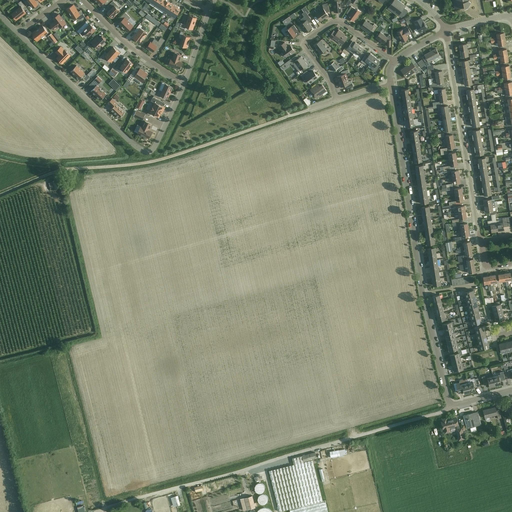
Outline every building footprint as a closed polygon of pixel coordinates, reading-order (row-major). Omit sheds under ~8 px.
[(165,11),(170,3),(166,0),(165,0),(160,8),(165,11)] [(339,0),(334,0),(334,1),(333,1),(334,12),(342,11),(342,8),(345,8),(344,1),(341,2),(341,0),(340,0),(339,0)] [(403,16),(408,10),(402,6),(403,5),(396,0),(394,0),(389,7),(393,10),(393,11),(401,17),(403,16)] [(452,0),(454,9),(464,7),(464,8),(468,7),(471,2),(469,0),(468,0),(467,0),(452,0)] [(20,17),(23,15),(26,13),(23,9),(25,7),(21,1),(18,3),(21,6),(11,13),(16,20),(20,17)] [(119,7),(113,1),(108,6),(111,9),(107,12),(109,14),(108,15),(111,18),(112,17),(113,18),(120,11),(117,8),(119,7)] [(170,14),(175,6),(170,3),(165,11),(170,14)] [(323,8),(315,14),(320,21),(328,15),(327,13),(329,11),(327,3),(322,4),(323,8)] [(66,9),(73,19),(78,16),(80,19),(85,16),(81,10),(78,12),(73,4),(66,9)] [(175,17),(180,9),(175,6),(170,14),(175,17)] [(311,19),(307,14),(309,13),(305,6),(301,9),(304,12),(302,14),(304,17),(300,19),(303,22),(299,25),(305,32),(312,27),(308,21),(311,19)] [(347,17),(353,22),(361,11),(357,9),(357,10),(351,6),(347,12),(350,14),(347,17)] [(133,26),(127,20),(130,17),(125,12),(120,17),(122,20),(119,23),(122,27),(123,28),(124,29),(127,32),(133,26)] [(53,19),(54,21),(50,25),(54,30),(58,27),(59,28),(66,23),(64,20),(61,16),(59,14),(53,19)] [(193,17),(189,15),(185,25),(181,23),(179,28),(186,31),(187,28),(192,29),(197,18),(196,18),(196,17),(193,16),(193,17)] [(289,17),(282,21),(285,25),(291,20),(289,17)] [(416,25),(415,25),(419,32),(427,28),(423,21),(421,18),(414,22),(416,25)] [(365,20),(361,27),(369,33),(371,30),(373,32),(377,26),(374,24),(373,26),(365,20)] [(140,30),(134,38),(141,43),(151,31),(141,23),(137,28),(140,30)] [(92,26),(90,24),(86,28),(83,25),(77,31),(83,36),(86,33),(89,36),(96,28),(93,25),(92,26)] [(43,25),(32,34),(37,41),(48,32),(43,25)] [(285,31),(291,38),(295,35),(295,36),(297,35),(294,32),(297,30),(294,25),(285,31)] [(406,36),(411,33),(407,27),(403,30),(403,29),(397,33),(402,42),(408,39),(406,36)] [(503,27),(493,29),(500,73),(510,72),(503,27)] [(333,38),(342,44),(347,38),(341,33),(342,32),(339,30),(336,33),(333,31),(329,37),(332,39),(333,38)] [(189,36),(183,34),(184,32),(181,31),(178,37),(181,38),(179,45),(187,47),(189,39),(188,39),(189,36)] [(380,32),(376,38),(381,41),(381,42),(383,43),(385,42),(386,43),(387,43),(387,46),(391,46),(391,40),(391,36),(389,34),(387,37),(380,32)] [(106,40),(102,36),(100,38),(97,36),(91,42),(97,48),(101,45),(103,47),(106,43),(105,44),(104,42),(106,40)] [(158,41),(154,38),(151,42),(147,48),(150,50),(151,51),(151,50),(152,51),(152,52),(153,52),(153,51),(156,53),(165,40),(161,37),(158,41)] [(314,45),(320,54),(327,49),(324,45),(324,46),(320,40),(314,45)] [(353,54),(359,45),(355,42),(355,43),(352,41),(346,49),(353,54)] [(295,52),(290,45),(288,47),(285,42),(279,46),(286,57),(291,54),(291,55),(295,52)] [(357,57),(360,59),(364,53),(362,51),(364,48),(359,45),(353,54),(357,57)] [(52,46),(44,52),(46,55),(54,49),(52,46)] [(58,54),(59,55),(57,58),(62,63),(70,55),(65,50),(64,50),(61,46),(56,52),(58,54)] [(107,54),(105,52),(100,57),(102,60),(105,56),(111,62),(113,60),(115,62),(119,57),(117,55),(120,52),(113,47),(107,54)] [(425,56),(422,57),(426,63),(427,66),(431,65),(429,61),(434,58),(436,57),(440,56),(436,49),(424,55),(425,56)] [(84,51),(82,54),(88,60),(91,57),(89,55),(89,54),(87,52),(86,53),(84,51)] [(178,68),(180,69),(181,66),(182,66),(183,63),(182,63),(182,62),(179,61),(179,59),(180,59),(182,55),(174,52),(172,58),(171,58),(169,65),(175,67),(175,68),(178,69),(178,68)] [(370,64),(375,57),(370,53),(367,57),(365,55),(361,61),(365,64),(367,62),(370,64)] [(282,69),(291,63),(292,65),(293,64),(297,69),(299,68),(300,70),(307,65),(305,62),(306,61),(304,58),(303,59),(301,56),(299,58),(297,55),(281,66),(282,66),(280,67),(282,69)] [(375,57),(370,64),(373,66),(371,68),(375,72),(379,66),(377,64),(380,60),(375,57)] [(120,61),(115,68),(121,72),(124,74),(126,72),(127,72),(133,63),(127,58),(123,64),(120,61)] [(422,59),(417,63),(421,69),(426,65),(422,59)] [(329,65),(334,71),(338,68),(334,62),(329,65)] [(423,72),(421,70),(416,63),(414,65),(412,62),(401,70),(406,78),(417,70),(419,72),(420,74),(423,72)] [(76,65),(71,71),(74,74),(74,75),(76,76),(79,79),(81,77),(83,79),(85,81),(90,76),(91,77),(95,74),(91,70),(88,74),(86,75),(85,74),(76,65)] [(135,68),(127,80),(131,83),(134,79),(141,84),(148,74),(140,68),(139,70),(135,68)] [(339,82),(348,78),(346,73),(349,72),(348,69),(341,72),(342,75),(337,76),(339,82)] [(318,77),(313,71),(309,74),(306,71),(300,75),(304,80),(306,78),(310,83),(318,77)] [(428,79),(443,77),(442,71),(435,72),(435,75),(430,76),(430,79),(428,79)] [(471,77),(470,74),(476,73),(476,71),(463,73),(464,79),(468,79),(468,78),(471,77)] [(98,76),(89,85),(93,88),(91,91),(100,100),(106,94),(97,85),(102,80),(98,76)] [(511,76),(500,78),(501,85),(511,83),(511,76)] [(442,86),(441,83),(444,82),(443,77),(428,79),(429,85),(430,88),(436,87),(441,86),(442,86)] [(351,80),(349,81),(348,78),(339,82),(340,87),(346,85),(347,88),(353,86),(351,80)] [(81,87),(84,83),(80,79),(76,83),(81,87)] [(114,80),(110,84),(117,91),(121,87),(114,80)] [(511,83),(501,85),(502,92),(511,90),(511,83)] [(160,95),(167,99),(169,95),(170,92),(173,87),(165,84),(162,91),(159,90),(157,95),(160,97),(160,95)] [(317,84),(310,89),(312,92),(313,91),(315,94),(314,95),(316,98),(327,91),(322,85),(319,87),(317,84)] [(446,94),(445,88),(442,88),(441,86),(436,87),(430,88),(431,91),(433,90),(434,96),(446,94)] [(162,106),(164,102),(153,97),(151,101),(155,103),(150,113),(159,117),(162,110),(163,111),(165,107),(162,106)] [(110,109),(119,118),(121,116),(121,117),(124,114),(123,114),(125,112),(116,104),(117,103),(112,98),(108,103),(112,107),(110,109)] [(136,110),(134,115),(142,120),(145,114),(136,110)] [(141,126),(138,133),(138,135),(141,137),(142,135),(148,138),(149,136),(150,136),(152,133),(151,133),(151,131),(149,130),(149,128),(150,128),(152,124),(145,121),(142,127),(141,126)] [(443,142),(454,141),(453,134),(445,135),(446,139),(442,140),(443,142)] [(449,178),(459,176),(458,170),(451,171),(452,175),(449,175),(449,178)] [(75,174),(64,175),(65,183),(76,182),(75,174)] [(497,204),(485,206),(486,212),(488,212),(489,215),(495,214),(497,213),(496,210),(493,211),(492,208),(500,206),(499,204),(497,204)] [(497,224),(487,225),(487,229),(491,228),(491,233),(494,233),(494,231),(498,231),(497,224)] [(459,268),(474,265),(473,259),(466,260),(467,264),(459,265),(459,268)] [(506,286),(506,283),(506,280),(505,281),(504,274),(498,274),(499,281),(503,281),(503,283),(504,286),(506,286)] [(489,290),(491,290),(489,276),(483,277),(484,284),(485,286),(488,286),(489,290)] [(475,295),(474,291),(475,291),(474,290),(464,292),(465,295),(463,296),(463,298),(466,298),(475,295)] [(434,303),(441,301),(440,295),(432,296),(434,303)] [(476,301),(476,300),(475,296),(476,296),(476,295),(475,295),(466,298),(466,301),(465,301),(466,304),(467,303),(476,301)] [(477,306),(476,302),(477,302),(477,300),(476,300),(476,301),(467,303),(468,306),(465,307),(466,309),(468,308),(477,306)] [(479,311),(478,307),(479,307),(478,306),(477,306),(468,308),(470,314),(479,311)] [(480,317),(480,316),(479,312),(480,312),(480,311),(479,311),(470,314),(470,317),(468,317),(469,319),(480,317)] [(444,313),(436,314),(438,321),(445,319),(444,313)] [(480,317),(469,319),(471,319),(472,324),(481,322),(480,318),(481,318),(481,316),(480,316),(480,317)] [(453,327),(452,324),(454,324),(454,321),(451,322),(452,322),(443,324),(443,328),(443,330),(444,329),(453,327)] [(485,331),(484,327),(485,327),(484,325),(474,328),(476,334),(485,331)] [(454,332),(453,329),(455,329),(455,327),(453,327),(444,329),(445,333),(444,334),(444,335),(445,335),(454,332)] [(455,338),(455,335),(457,334),(457,332),(454,332),(445,335),(446,339),(445,339),(446,340),(455,338)] [(488,342),(487,338),(488,338),(487,336),(486,336),(486,337),(477,339),(479,344),(488,342)] [(488,342),(479,344),(480,350),(489,347),(488,343),(489,343),(489,342),(488,342)] [(459,350),(457,346),(459,345),(459,343),(457,343),(448,345),(449,350),(448,350),(448,351),(453,350),(454,352),(459,350)] [(451,360),(460,358),(459,350),(454,352),(454,354),(450,355),(451,359),(450,359),(451,360)] [(493,376),(495,385),(501,384),(500,380),(501,380),(502,380),(505,380),(503,371),(500,372),(500,374),(493,376)] [(495,385),(493,376),(485,378),(485,376),(482,377),(484,385),(487,384),(487,383),(489,383),(490,387),(495,385)] [(466,379),(470,392),(475,391),(474,387),(476,386),(477,387),(480,386),(478,378),(471,380),(471,378),(467,379),(466,379)] [(464,394),(470,392),(466,379),(463,380),(462,379),(461,379),(460,380),(460,381),(459,382),(460,383),(456,383),(459,393),(459,394),(464,392),(464,394)] [(490,420),(489,417),(497,415),(498,419),(501,418),(499,410),(496,411),(495,407),(483,411),(485,418),(486,421),(487,421),(489,421),(490,420)] [(470,427),(481,425),(478,416),(475,416),(474,413),(464,416),(466,424),(467,428),(470,427)] [(458,425),(456,418),(451,419),(447,420),(446,418),(442,419),(442,421),(441,421),(443,429),(444,429),(445,433),(451,431),(457,430),(459,440),(465,439),(462,427),(459,428),(458,425)] [(316,459),(313,459),(306,461),(316,458),(315,452),(302,456),(294,459),(292,459),(294,464),(269,470),(279,511),(289,509),(290,511),(328,511),(325,500),(323,500),(313,463),(317,462),(316,459)] [(255,507),(252,495),(244,497),(247,509),(255,507)]
